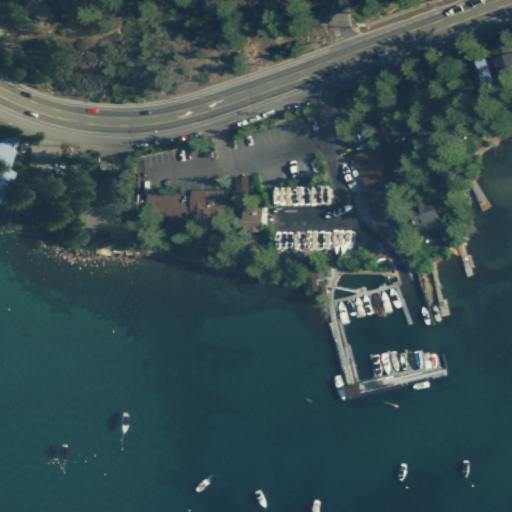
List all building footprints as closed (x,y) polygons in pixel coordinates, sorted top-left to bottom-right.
[(487,48),(492,70),(511,65),(511,49),(510,41),(487,48)] [(464,63),(473,85),(489,79),(480,56),(464,63)] [(393,85),(400,110),(422,104),(425,115),(435,112),(430,96),(419,99),(413,79),(393,85)] [(0,156),(9,142),(0,136),(0,156)] [(388,177),(400,174),(391,142),(379,145),(388,177)] [(351,154),(361,186),(359,186),(374,236),(396,229),(378,170),(382,169),(375,147),(351,154)] [(118,226),(116,170),(98,171),(99,204),(60,205),(61,228),(118,226)] [(224,189),(148,192),(149,212),(157,211),(158,228),(190,227),(190,222),(198,222),(198,229),(211,228),(211,239),(224,239),(223,229),(220,229),(219,213),(226,213),(224,189)] [(439,223),(429,199),(403,209),(414,234),(439,223)] [(263,205),(239,205),(238,231),(262,232),(263,205)] [(321,245),(343,246),(343,230),(321,230),(321,245)] [(345,398),(360,394),(357,383),(342,387),(345,398)]
